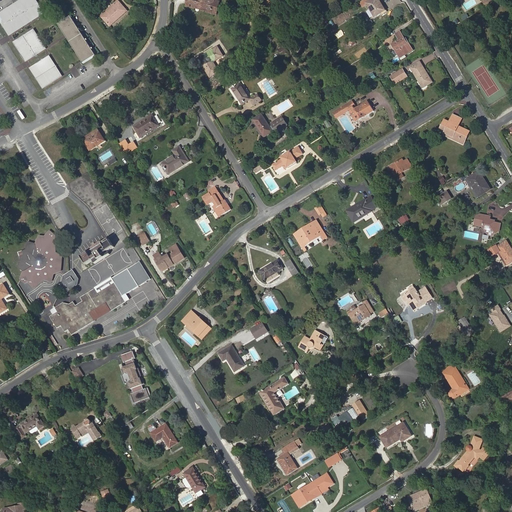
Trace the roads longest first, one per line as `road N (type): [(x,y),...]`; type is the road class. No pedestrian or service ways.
road 1 (residential): [(466,92),(266,214)]
road 2 (residential): [(147,327),(260,511)]
road 3 (residential): [(349,511),(419,467),(441,441),(441,416),(422,377),(393,373)]
road 4 (residential): [(156,41),(266,214)]
road 5 (residential): [(266,214),(147,327)]
road 6 (residential): [(156,41),(119,76),(21,131)]
road 7 (residential): [(147,327),(57,358),(0,392)]
